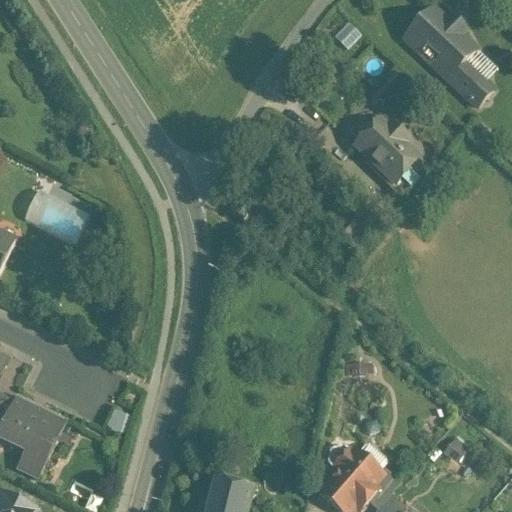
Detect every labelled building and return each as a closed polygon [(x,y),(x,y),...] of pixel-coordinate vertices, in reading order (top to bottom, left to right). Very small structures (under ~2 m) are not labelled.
[(495,95),(466,67),(478,54),(462,39),(466,35),(455,24),(451,28),(435,13),(406,43),(478,112),(495,95)] [(348,25),(335,39),(348,51),(361,37),(348,25)] [(419,162),(380,127),(358,150),(396,187),(419,162)] [(76,246),(90,216),(38,192),(24,222),(76,246)] [(344,211),(326,230),(353,256),(371,237),(344,211)] [(0,278),(17,245),(0,237),(0,232),(0,231),(0,278)] [(345,369),(346,380),(355,380),(355,382),(367,381),(367,379),(374,378),(373,367),(345,369)] [(0,434),(15,404),(0,396),(0,436),(1,435),(0,434)] [(67,425),(17,400),(15,404),(0,434),(1,435),(50,459),(67,425)] [(468,455),(455,444),(448,453),(460,464),(468,455)] [(355,459),(344,450),(331,454),(329,468),(339,477),(321,498),(336,511),(356,511),(357,511),(364,511),(370,506),(380,494),(375,490),(385,479),(383,478),(357,456),(355,459)] [(387,474),(383,478),(385,479),(375,490),(380,494),(370,506),(376,511),(380,511),(391,500),(402,487),(387,474)] [(229,482),(219,480),(217,487),(228,489),(229,482)] [(217,487),(216,487),(209,511),(250,511),(254,496),(228,489),(217,487)] [(38,511),(8,496),(6,499),(0,496),(0,511),(38,511)] [(380,511),(405,511),(391,500),(380,511)]
